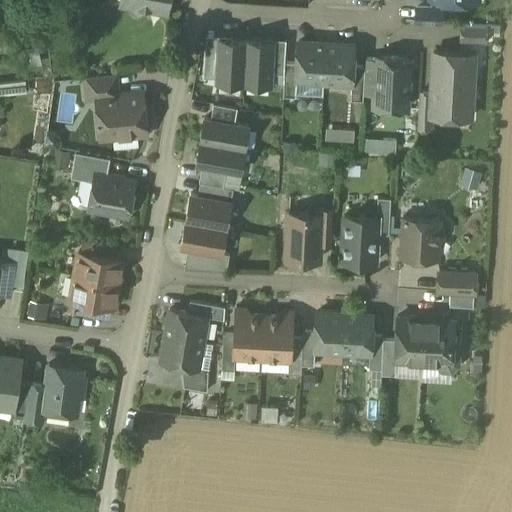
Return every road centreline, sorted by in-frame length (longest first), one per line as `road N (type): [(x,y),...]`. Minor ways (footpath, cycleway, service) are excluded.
road 1 (residential): [(148,274),(195,11)]
road 2 (residential): [(148,274),(381,290)]
road 3 (residential): [(195,11),(386,20)]
road 4 (residential): [(109,511),(135,346)]
road 5 (residential): [(0,327),(135,346)]
